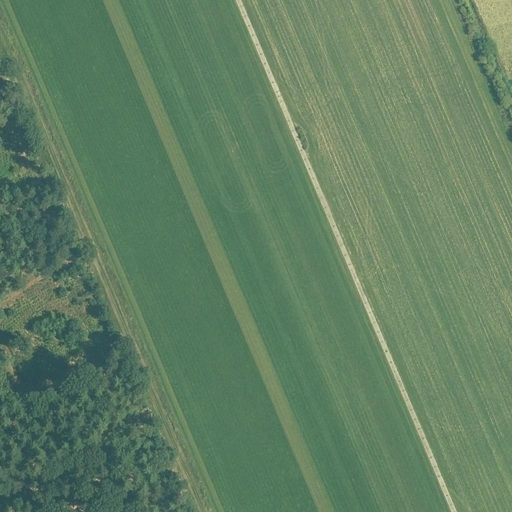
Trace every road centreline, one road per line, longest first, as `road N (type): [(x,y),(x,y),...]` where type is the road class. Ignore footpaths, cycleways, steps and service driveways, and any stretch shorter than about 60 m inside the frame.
road 1 (track): [(453,511),(236,0)]
road 2 (track): [(199,511),(0,28)]
